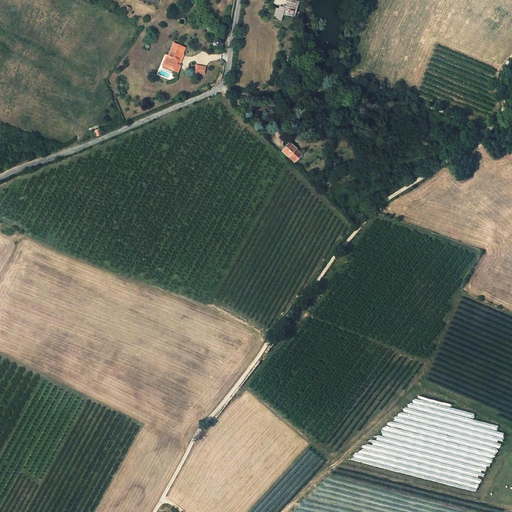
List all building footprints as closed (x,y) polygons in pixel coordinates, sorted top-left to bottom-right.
[(293,18),(293,20),(298,21),(299,13),(295,12),(295,10),(285,8),(284,9),(279,8),(279,10),(275,9),(274,16),(276,17),(276,18),(277,19),(278,20),(282,21),(283,15),(293,18)] [(160,64),(170,69),(169,71),(174,73),(176,66),(174,65),(175,62),(177,62),(180,55),(178,55),(181,48),(169,44),(164,56),(163,56),(160,64)] [(98,127),(92,130),(95,136),(101,134),(98,127)] [(300,156),(295,150),(296,149),(289,142),(284,147),(285,149),(282,152),(293,163),(300,156)] [(275,346),(273,345),(266,353),(268,354),(275,346)] [(262,363),(260,361),(212,422),(213,423),(262,363)] [(475,495),(504,434),(494,429),(495,426),(484,421),(485,426),(487,427),(489,435),(491,432),(492,437),(488,446),(488,447),(486,452),(484,453),(484,456),(489,459),(479,461),(476,468),(473,468),(474,473),(472,473),(470,476),(461,478),(460,482),(470,487),(463,488),(466,490),(465,490),(475,495)]
